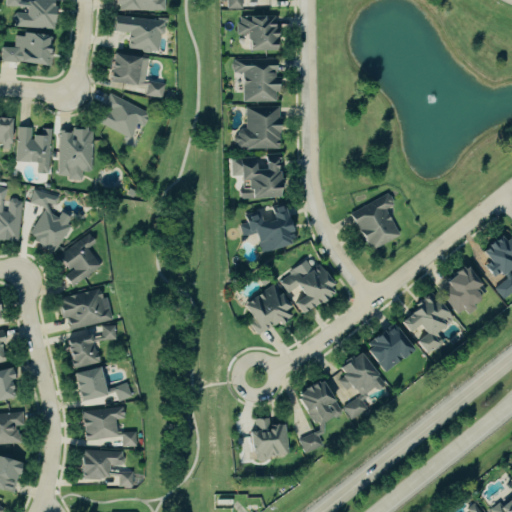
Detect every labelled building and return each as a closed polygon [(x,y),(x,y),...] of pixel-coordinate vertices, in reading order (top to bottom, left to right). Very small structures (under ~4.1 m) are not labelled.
[(14,27),(51,29),(53,0),(46,0),(3,0),(3,6),(25,7),(25,14),(14,13),(14,27)] [(163,11),(163,0),(112,0),(113,10),(163,11)] [(225,0),(225,9),(241,9),(240,0),(225,0)] [(125,50),(159,53),(161,20),(111,16),(110,31),(127,33),(125,50)] [(273,16),(235,16),(236,35),(245,34),(245,51),(273,50),(273,16)] [(49,36),(13,34),(12,48),(0,47),(0,62),(48,65),(49,36)] [(143,86),(146,58),(108,54),(105,82),(143,86)] [(241,102),(274,102),(274,59),(231,60),(231,73),(241,73),(241,102)] [(144,96),(161,98),(162,84),(145,82),(144,96)] [(148,113),(109,95),(96,123),(129,138),(136,124),(142,127),(148,113)] [(276,149),(277,107),(244,107),(244,130),(235,130),(235,148),(276,149)] [(0,149),(8,150),(9,119),(0,118),(0,149)] [(14,162),(36,163),(35,173),(48,174),(51,129),(40,129),(39,137),(30,136),(30,128),(16,127),(14,162)] [(57,129),(56,176),(90,177),(91,130),(57,129)] [(229,159),(229,178),(244,178),(245,189),(237,190),(237,199),(274,198),(274,184),(277,184),(276,163),(279,163),(278,154),(261,154),(262,170),(252,170),(252,158),(229,159)] [(20,201),(4,199),(5,188),(0,187),(0,240),(17,242),(20,201)] [(42,209),(42,210),(29,234),(28,237),(45,246),(55,249),(67,227),(69,218),(59,212),(56,218),(47,213),(51,205),(40,192),(31,190),(28,203),(36,205),(42,209)] [(397,237),(384,209),(392,205),(387,194),(348,212),(366,251),(397,237)] [(259,252),(293,243),(282,203),(242,215),(245,223),(237,225),(241,237),(253,234),(259,252)] [(479,251),(487,261),(481,266),(493,280),(511,264),(511,247),(500,233),(479,251)] [(86,249),(93,244),(88,235),(56,257),(67,273),(60,277),(67,288),(99,267),(86,249)] [(319,265),(295,276),(294,273),(280,280),(296,314),(334,295),(319,265)] [(438,292),(457,314),(461,310),(466,315),(475,307),(472,303),(485,292),(461,265),(443,281),(446,285),(438,292)] [(511,291),(511,279),(510,276),(493,288),(501,299),(511,291)] [(240,304),(257,335),(291,315),(273,285),(240,304)] [(106,297),(99,298),(98,290),(56,298),(60,319),(64,318),(66,330),(110,322),(106,297)] [(451,320),(437,300),(428,306),(424,300),(397,319),(421,354),(439,342),(433,332),(451,320)] [(382,373),(411,350),(390,323),(361,346),(382,373)] [(97,365),(96,352),(101,351),(100,341),(115,340),(114,325),(98,327),(98,332),(64,335),(67,368),(97,365)] [(380,384),(357,351),(335,367),(340,373),(327,382),(337,396),(351,386),(360,398),(380,384)] [(70,374),(76,402),(103,396),(97,367),(70,374)] [(0,369),(0,399),(14,396),(7,368),(0,369)] [(303,454),(321,445),(316,437),(324,432),(320,424),(339,414),(320,379),(293,393),(313,432),(296,440),(303,454)] [(129,398),(127,384),(114,386),(116,401),(129,398)] [(340,408),(348,420),(365,410),(357,397),(340,408)] [(83,441),(121,437),(120,433),(115,434),(114,420),(123,419),(122,407),(80,412),(83,441)] [(0,414),(0,445),(17,444),(17,426),(22,426),(21,413),(0,414)] [(288,455),(284,424),(267,426),(266,418),(253,420),(254,431),(246,432),(249,460),(288,455)] [(120,432),(121,447),(135,447),(135,432),(120,432)] [(122,451),(77,451),(77,480),(109,480),(109,487),(131,487),(132,472),(108,472),(108,465),(122,466),(122,451)] [(17,463),(0,458),(0,490),(9,492),(17,463)] [(511,511),(511,495),(490,511),(511,511)]
